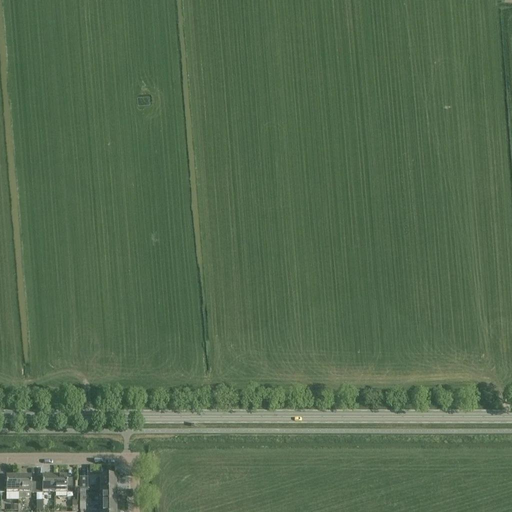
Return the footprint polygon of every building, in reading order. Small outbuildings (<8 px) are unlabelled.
[(101,475),(113,475),(114,467),(101,467),(101,475)] [(37,494),(36,480),(31,480),(31,478),(19,479),(19,495),(19,500),(24,500),(24,495),(37,494)] [(42,478),(42,480),(36,480),(37,494),(55,494),(55,478),(42,478)] [(67,478),(55,478),(55,494),(67,494),(73,494),(73,480),(67,480),(67,478)] [(95,491),(100,491),(115,490),(115,485),(117,485),(117,479),(115,479),(115,478),(100,478),(100,485),(94,485),(95,491)] [(6,479),(6,480),(1,480),(1,494),(6,493),(6,495),(19,495),(19,479),(6,479)] [(100,491),(100,503),(115,503),(115,490),(100,491)] [(100,503),(100,511),(115,511),(115,503),(100,503)]
